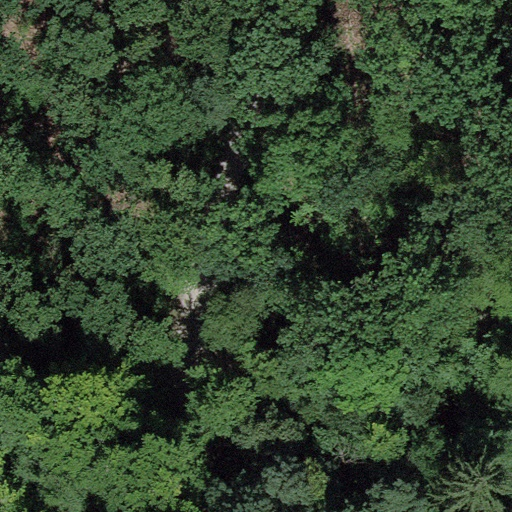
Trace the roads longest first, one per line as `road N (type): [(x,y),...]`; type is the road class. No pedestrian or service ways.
road 1 (track): [(185,511),(185,379),(278,0)]
road 2 (track): [(511,311),(0,417)]
